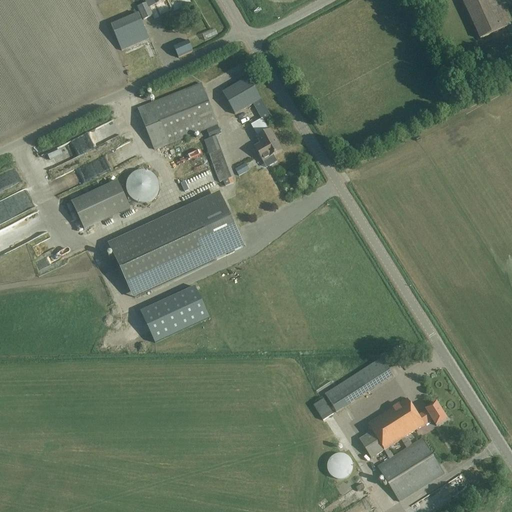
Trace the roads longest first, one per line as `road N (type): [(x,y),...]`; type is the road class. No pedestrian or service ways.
road 1 (tertiary): [(511,471),(249,43)]
road 2 (unclassified): [(242,32),(0,151)]
